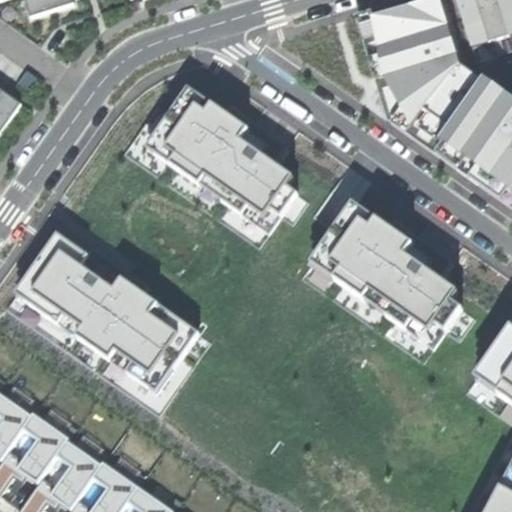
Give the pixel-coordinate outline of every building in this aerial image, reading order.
[(73,0),(25,0),(27,4),(32,21),(75,7),(73,0)] [(511,36),(511,0),(484,0),(477,2),(476,0),(457,0),(473,49),(511,36)] [(511,105),(460,69),(440,2),(359,25),(388,121),(511,207),(511,105)] [(41,81),(28,71),(16,86),(29,96),(41,81)] [(0,139),(22,107),(0,91),(0,139)] [(175,120),(158,108),(124,156),(261,252),(308,187),(277,165),(255,150),(263,138),(250,130),(195,91),(175,120)] [(362,210),(308,285),(428,369),(473,305),(420,268),(428,257),(362,210)] [(149,409),(199,337),(143,298),(149,289),(130,276),(125,283),(102,268),(108,260),(100,255),(93,250),(88,258),(59,237),(7,311),(149,409)] [(511,511),(511,348),(474,397),(511,424),(511,500),(505,511),(511,511)] [(167,511),(135,490),(101,466),(68,443),(32,418),(0,395),(0,501),(15,511),(167,511)]
